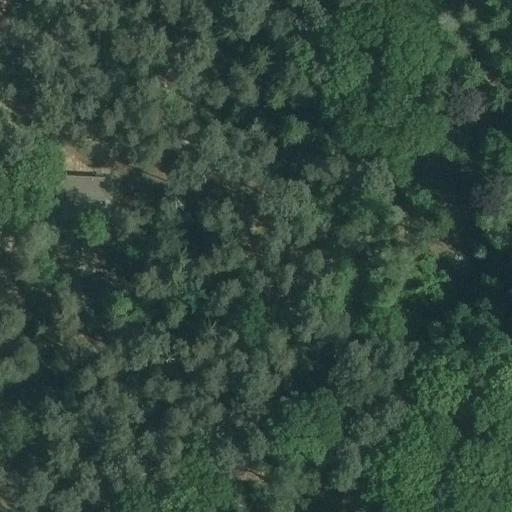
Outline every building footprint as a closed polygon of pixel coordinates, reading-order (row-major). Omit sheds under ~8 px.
[(443,117),(443,103),(423,103),(424,117),(443,117)] [(407,117),(407,135),(420,136),(421,117),(407,117)] [(476,165),(428,154),(422,181),(469,192),(476,165)] [(105,208),(107,179),(57,176),(56,205),(105,208)] [(19,219),(27,229),(36,222),(28,212),(19,219)]
